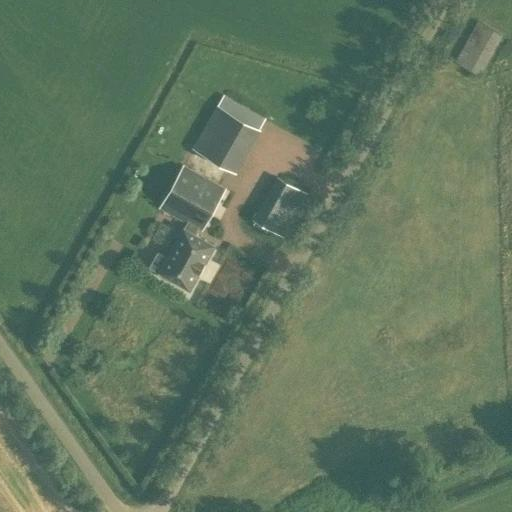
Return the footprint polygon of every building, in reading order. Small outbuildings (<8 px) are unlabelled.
[(456,60),(479,75),(502,35),(478,21),(456,60)] [(216,105),(192,147),(237,172),(260,130),(216,105)] [(185,229),(195,234),(198,228),(202,231),(226,189),(185,166),(161,208),(188,223),(185,229)] [(277,179),(252,220),(261,225),(282,236),(306,195),(277,179)] [(185,228),(169,257),(158,251),(149,266),(160,272),(190,289),(214,245),(195,234),(185,229),(185,228)]
